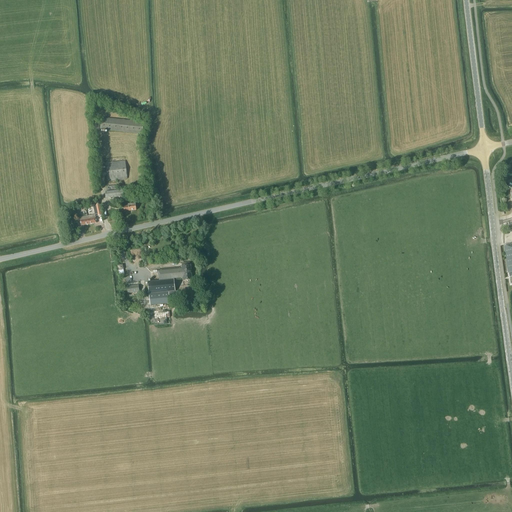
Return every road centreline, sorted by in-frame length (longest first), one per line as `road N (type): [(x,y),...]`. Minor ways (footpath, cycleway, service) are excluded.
road 1 (unclassified): [(0,259),(483,150)]
road 2 (unclassified): [(511,380),(483,150)]
road 3 (unclassified): [(483,150),(466,0)]
